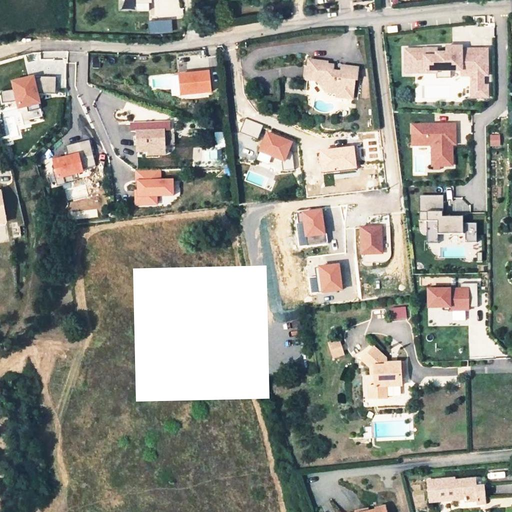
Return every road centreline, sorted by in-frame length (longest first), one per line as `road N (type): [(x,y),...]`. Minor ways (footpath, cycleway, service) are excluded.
road 1 (residential): [(511,6),(194,43)]
road 2 (residential): [(194,43),(52,43),(0,52)]
